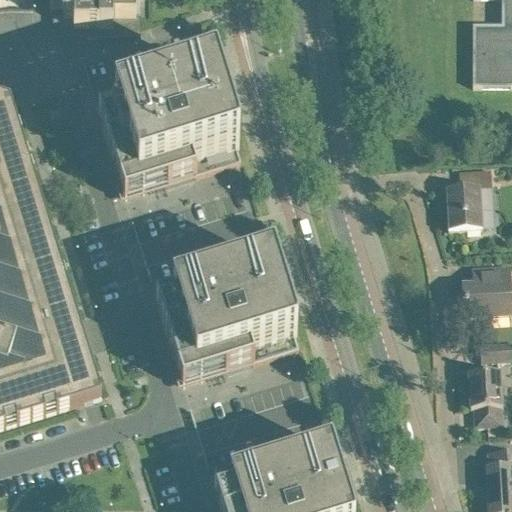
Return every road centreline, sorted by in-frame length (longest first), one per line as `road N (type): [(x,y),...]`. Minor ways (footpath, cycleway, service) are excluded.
road 1 (secondary): [(247,0),(255,56),(394,511)]
road 2 (secondary): [(426,511),(328,185),(297,0)]
road 3 (residential): [(17,32),(70,95),(167,416)]
road 4 (residential): [(0,466),(167,416)]
